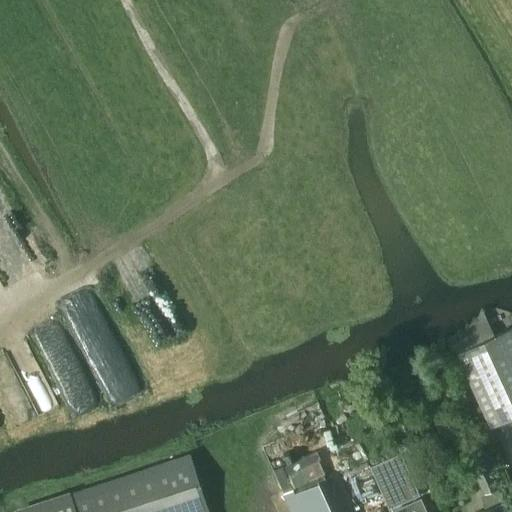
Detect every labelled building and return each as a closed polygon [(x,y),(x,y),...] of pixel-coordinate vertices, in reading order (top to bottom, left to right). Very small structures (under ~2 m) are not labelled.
[(511,328),(511,327),(457,352),(491,425),(511,415),(511,328)] [(17,511),(208,511),(189,454),(17,511)] [(398,454),(372,466),(382,488),(408,476),(398,454)] [(497,488),(485,457),(470,463),(483,494),(497,488)] [(340,511),(323,472),(282,490),(291,511),(340,511)] [(424,511),(419,501),(393,511),(424,511)]
